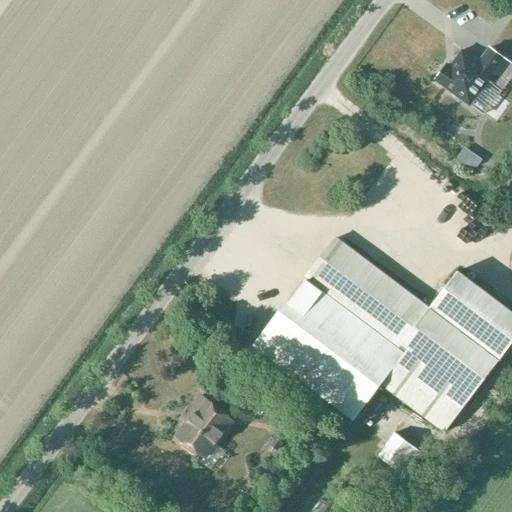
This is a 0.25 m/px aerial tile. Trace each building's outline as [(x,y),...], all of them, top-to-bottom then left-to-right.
[(447,66),(435,82),(470,107),(488,83),(494,87),(502,93),(511,79),(511,66),(510,65),(489,49),(480,62),(464,50),(450,69),(447,66)] [(253,346),(349,419),(379,380),(441,427),(511,334),(511,310),(460,271),(431,310),(335,237),(253,346)] [(206,461),(235,423),(200,396),(180,424),(184,427),(177,438),(206,461)] [(270,413),(285,424),(296,409),(282,397),(270,413)] [(394,433),(377,456),(403,476),(420,453),(394,433)]
